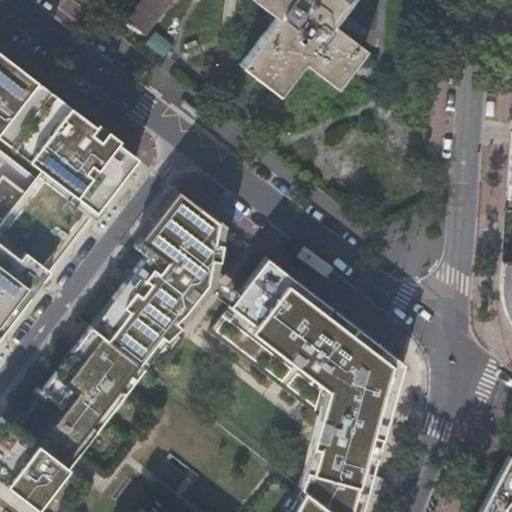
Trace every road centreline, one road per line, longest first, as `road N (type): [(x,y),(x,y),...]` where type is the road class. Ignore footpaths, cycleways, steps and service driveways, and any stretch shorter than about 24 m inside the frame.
road 1 (tertiary): [(448,348),(477,0)]
road 2 (residential): [(185,144),(448,348)]
road 3 (residential): [(0,390),(185,144)]
road 4 (residential): [(0,2),(185,144)]
road 5 (tertiary): [(405,511),(436,428),(448,348)]
